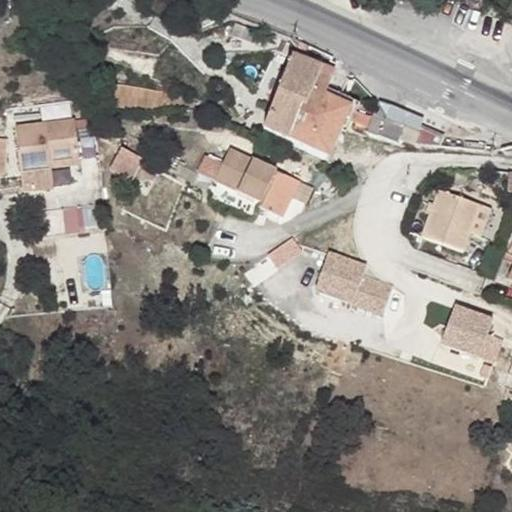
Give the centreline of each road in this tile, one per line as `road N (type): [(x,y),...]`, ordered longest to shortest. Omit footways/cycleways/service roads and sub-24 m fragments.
road 1 (residential): [(511,164),(394,157),(374,190),(367,253)]
road 2 (secondary): [(247,0),(401,63)]
road 3 (secondary): [(401,63),(511,112)]
